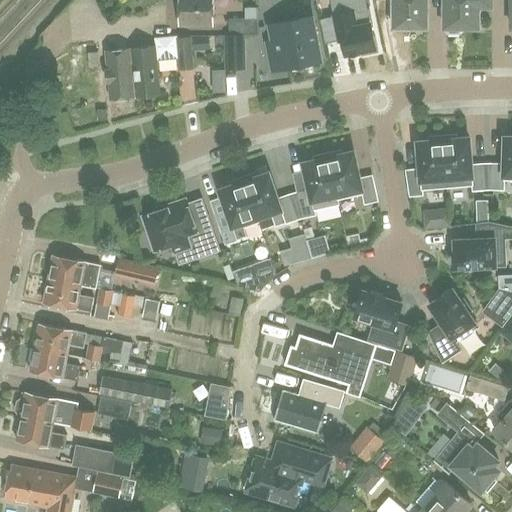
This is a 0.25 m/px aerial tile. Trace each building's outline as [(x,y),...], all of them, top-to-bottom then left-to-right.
[(213,24),(213,14),(213,0),(179,0),(179,24),(213,24)] [(366,0),(330,0),(334,15),(335,15),(340,39),(344,38),(347,53),(350,53),(350,54),(360,52),(360,51),(362,50),(363,54),(379,50),(376,34),(374,35),(371,22),(373,22),(370,8),(368,8),(366,0)] [(393,26),(411,26),(410,0),(393,0),(393,2),(388,2),(388,12),(393,12),(393,26)] [(428,25),(428,15),(427,0),(410,0),(411,26),(428,25)] [(444,0),(444,26),(448,25),(448,31),(460,31),(460,25),(462,25),(462,0),(444,0)] [(462,0),(462,25),(479,25),(479,4),(492,4),(492,0),(462,0)] [(282,66),(320,58),(311,15),(268,24),(274,51),(279,50),(282,66)] [(229,34),(245,34),(258,33),(258,18),(229,18),(229,34)] [(246,68),(245,34),(229,34),(224,34),(225,69),(246,68)] [(194,68),(192,36),(176,37),(179,69),(194,68)] [(131,48),(136,95),(160,92),(156,45),(131,48)] [(131,48),(106,50),(108,67),(106,67),(107,78),(109,78),(110,98),(136,95),(131,48)] [(456,133),(442,134),(447,186),(472,184),(473,188),(486,187),(483,162),(471,163),(469,135),(456,136),(456,133)] [(421,188),(447,186),(442,134),(429,135),(429,138),(417,140),(419,168),(406,169),(410,194),(422,192),(421,188)] [(511,178),(511,134),(504,134),(503,162),(491,162),(490,187),(503,187),(503,178),(511,178)] [(340,149),(327,152),(336,194),(335,194),(337,198),(362,192),(364,201),(377,199),(371,174),(359,177),(353,150),(341,152),(340,149)] [(308,188),(296,191),(302,216),(314,213),(314,209),(339,204),(337,198),(335,194),(336,194),(327,152),(314,155),(314,158),(302,161),(304,170),(308,188)] [(255,172),(242,176),(256,217),(257,216),(270,212),(275,225),(297,217),(289,194),(277,198),(268,171),(256,175),(255,172)] [(259,221),(257,216),(256,217),(242,176),(229,181),(230,184),(219,188),(228,215),(216,219),(225,243),(247,235),(244,226),(259,221)] [(192,218),(185,198),(165,205),(166,207),(143,215),(154,249),(172,243),(175,251),(189,246),(189,248),(200,244),(203,255),(219,250),(207,213),(192,218)] [(425,225),(437,224),(449,223),(448,207),(424,209),(425,225)] [(483,220),(483,236),(454,237),(454,248),(453,249),(454,265),(470,264),(470,268),(484,267),(484,264),(505,263),(504,235),(511,234),(511,223),(489,220),(483,220)] [(299,260),(311,256),(306,238),(294,242),(299,260)] [(80,284),(80,285),(96,288),(101,264),(53,254),(48,278),(80,284)] [(116,274),(154,283),(158,268),(119,258),(116,274)] [(258,289),(249,264),(232,270),(237,285),(243,287),(251,288),(258,289)] [(511,273),(499,274),(499,286),(511,288),(511,273)] [(78,294),(80,285),(80,284),(48,278),(43,301),(76,308),(75,309),(91,312),(94,297),(78,294)] [(429,302),(446,326),(432,335),(442,359),(459,348),(454,340),(478,324),(469,310),(472,308),(464,297),(461,299),(452,285),(438,295),(439,296),(429,302)] [(511,288),(500,286),(483,309),(503,324),(511,310),(511,288)] [(134,296),(113,292),(113,290),(100,287),(97,302),(110,305),(110,303),(119,305),(118,313),(131,315),(134,296)] [(355,315),(374,321),(369,337),(402,347),(409,324),(396,320),(402,300),(384,295),(385,293),(369,288),(369,290),(363,288),(355,315)] [(284,345),(288,314),(266,311),(262,342),(284,345)] [(86,356),(100,359),(119,363),(124,340),(87,333),(87,332),(72,328),(72,329),(39,322),(35,346),(68,353),(69,344),(84,347),(85,343),(89,343),(86,356)] [(372,358),(373,357),(339,346),(338,348),(333,347),(323,344),(324,341),(300,333),(294,349),(291,348),(287,360),(286,360),(284,364),(320,376),(321,373),(332,376),(331,379),(348,384),(349,385),(354,370),(367,374),(372,358)] [(66,362),(68,353),(35,346),(30,370),(63,376),(63,377),(78,380),(81,365),(66,362)] [(395,350),(381,346),(377,360),(391,364),(395,350)] [(397,351),(392,369),(389,377),(407,383),(415,357),(397,351)] [(99,394),(169,407),(173,388),(103,375),(99,394)] [(509,387),(470,375),(466,388),(505,400),(509,387)] [(345,391),(346,391),(346,390),(303,378),(298,394),(284,389),(283,389),(273,420),(318,433),(326,404),(340,408),(345,391)] [(21,414),(54,421),(68,424),(72,406),(73,400),(58,398),(58,397),(26,390),(24,398),(22,398),(18,400),(17,408),(19,412),(22,412),(21,414)] [(459,427),(461,429),(469,418),(448,401),(439,412),(459,427)] [(72,406),(68,424),(91,428),(94,411),(72,406)] [(511,444),(511,408),(494,429),(511,444)] [(52,431),(54,421),(21,414),(16,438),(50,445),(50,444),(64,447),(66,433),(52,431)] [(410,426),(397,416),(392,423),(404,433),(410,426)] [(453,464),(481,488),(484,485),(488,488),(496,478),(493,475),(499,467),(494,463),(499,458),(478,441),(486,432),(469,418),(461,429),(459,427),(433,458),(448,470),(453,464)] [(369,421),(354,441),(368,451),(383,431),(369,421)] [(302,478),(308,479),(323,484),(331,458),(277,442),(271,461),(257,456),(246,490),(294,505),(302,478)] [(73,462),(112,470),(116,451),(77,443),(73,462)] [(183,457),(178,486),(195,490),(201,460),(183,457)] [(70,511),(77,479),(63,476),(64,474),(11,464),(4,498),(47,507),(46,511),(70,511)] [(131,501),(136,481),(97,471),(92,491),(131,501)] [(417,499),(423,504),(432,511),(459,511),(470,500),(445,479),(444,480),(442,479),(434,479),(417,499)] [(432,511),(423,504),(416,511),(411,511),(389,493),(377,506),(383,511),(432,511)]
